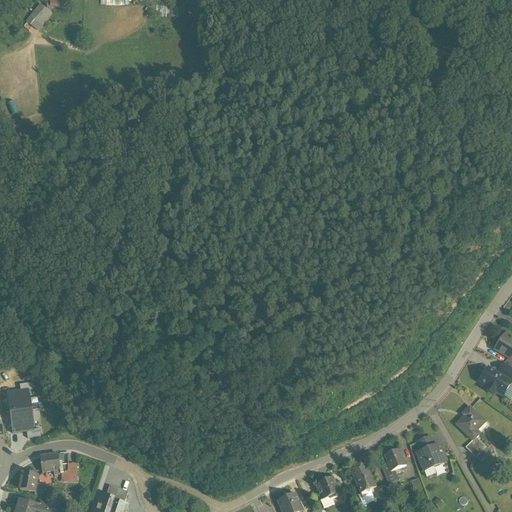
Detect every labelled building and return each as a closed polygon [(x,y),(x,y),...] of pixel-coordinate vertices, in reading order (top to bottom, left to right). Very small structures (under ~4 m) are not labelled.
[(41,6),(31,20),(37,24),(47,10),(41,6)] [(511,358),(511,337),(506,333),(495,349),(507,358),(511,360),(511,358)] [(511,368),(504,364),(497,375),(511,384),(511,383),(511,368)] [(497,375),(488,369),(479,383),(488,389),(487,392),(494,396),(496,393),(503,398),(511,384),(497,375)] [(19,385),(20,393),(28,392),(34,391),(33,384),(19,385)] [(9,415),(31,411),(28,392),(20,393),(6,395),(9,415)] [(485,423),(470,408),(463,415),(465,417),(456,425),(473,442),(476,439),(479,435),(476,432),(485,423)] [(31,411),(9,415),(12,435),(25,433),(34,431),(31,411)] [(34,431),(25,433),(26,439),(40,437),(39,431),(34,431)] [(430,438),(418,444),(423,454),(435,448),(430,438)] [(486,449),(476,439),(473,442),(466,449),(476,459),(486,449)] [(423,454),(417,456),(425,474),(447,464),(439,446),(423,454)] [(399,450),(384,457),(388,465),(391,474),(392,473),(394,472),(395,472),(406,467),(399,450)] [(58,456),(60,464),(68,463),(68,455),(58,456)] [(58,456),(41,458),(43,474),(60,471),(60,464),(58,456)] [(378,489),(367,465),(351,472),(362,496),(378,489)] [(392,473),(391,474),(388,465),(381,468),(389,486),(399,482),(395,472),(394,472),(395,474),(393,475),(392,473)] [(77,466),(69,466),(68,473),(68,483),(77,483),(77,466)] [(39,477),(24,474),(21,491),(35,493),(36,493),(38,485),(39,477)] [(337,488),(333,480),(319,487),(320,488),(318,489),(320,495),(322,494),(326,502),(343,495),(339,486),(337,488)] [(419,481),(411,484),(415,494),(422,491),(419,481)] [(45,487),(38,485),(36,493),(35,493),(34,497),(43,499),(45,487)] [(106,499),(116,502),(120,491),(110,488),(106,499)] [(389,488),(376,492),(381,508),(394,503),(389,488)] [(116,502),(115,504),(124,507),(128,494),(120,491),(116,502)] [(301,511),(295,497),(279,504),(282,511),(301,511)] [(112,511),(115,504),(116,502),(106,499),(102,498),(97,511),(112,511)] [(40,508),(20,502),(16,511),(63,511),(41,506),(40,508)]
